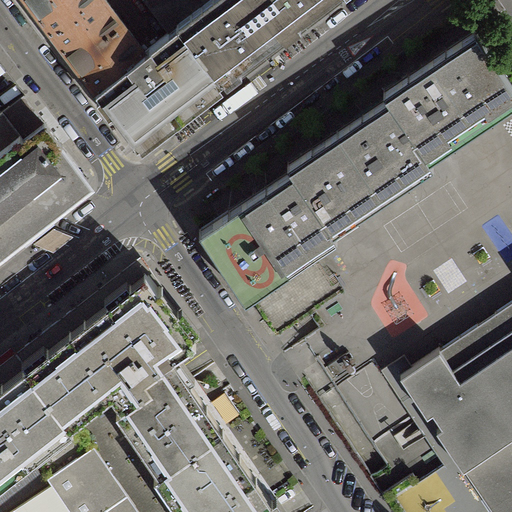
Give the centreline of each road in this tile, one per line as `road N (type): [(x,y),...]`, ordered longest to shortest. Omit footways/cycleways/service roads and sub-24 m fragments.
road 1 (residential): [(349,511),(144,206)]
road 2 (residential): [(144,206),(173,172),(404,0)]
road 3 (residential): [(144,206),(0,15)]
road 4 (residential): [(0,317),(144,206)]
